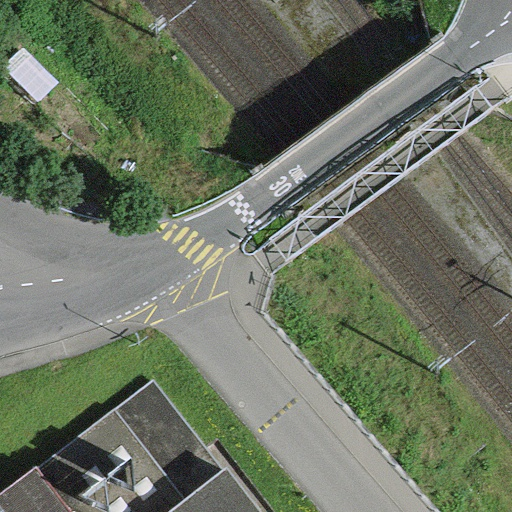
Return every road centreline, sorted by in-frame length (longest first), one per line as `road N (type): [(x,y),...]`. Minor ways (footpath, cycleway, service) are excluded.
road 1 (unclassified): [(511,19),(219,232),(165,260)]
road 2 (residential): [(362,511),(279,417),(165,260)]
road 3 (unclassified): [(165,260),(0,287)]
